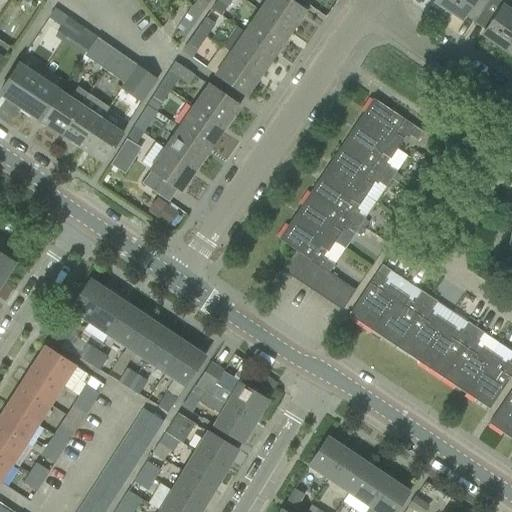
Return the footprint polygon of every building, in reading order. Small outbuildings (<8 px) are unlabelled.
[(210,2),(207,0),(197,0),(193,7),(202,14),(210,2)] [(231,0),(217,0),(217,1),(226,8),(231,0)] [(267,0),(259,11),(290,33),(290,32),(289,31),(302,11),(304,12),(304,11),(288,0),(267,0)] [(474,23),(489,0),(434,0),(434,1),(460,20),(466,11),(477,18),(473,23),(474,23)] [(511,12),(511,1),(510,0),(489,0),(474,23),(477,19),(488,26),(482,34),(505,50),(511,39),(511,13),(511,12)] [(193,7),(176,31),(184,40),(202,14),(193,7)] [(55,9),(48,19),(61,28),(68,18),(55,9)] [(290,33),(259,11),(245,32),(275,54),(275,53),(274,52),(288,32),(289,33),(290,33)] [(197,30),(206,37),(214,25),(205,19),(197,30)] [(84,29),(76,23),(65,39),(86,53),(90,48),(97,38),(84,29)] [(236,26),(221,47),(261,75),(261,74),(259,73),(273,53),(275,54),(245,32),(236,26)] [(197,30),(182,52),(191,59),(206,37),(197,30)] [(97,38),(90,48),(84,57),(104,71),(117,52),(97,38)] [(220,46),(205,68),(246,96),(246,95),(245,94),(259,74),(260,75),(261,75),(221,47),(220,46)] [(136,66),(117,52),(104,71),(124,84),(130,75),(136,66)] [(38,79),(17,65),(0,90),(0,93),(20,107),(38,79)] [(130,75),(124,84),(121,89),(141,102),(156,79),(136,66),(130,75)] [(160,85),(169,91),(177,79),(168,73),(161,83),(160,85)] [(59,93),(38,79),(20,107),(40,121),(59,93)] [(160,85),(152,97),(161,104),(169,91),(160,85)] [(207,85),(192,106),(224,128),(224,127),(223,126),(237,106),(238,107),(239,106),(207,85)] [(59,93),(40,121),(61,135),(88,95),(77,88),(70,100),(59,93)] [(357,123),(356,123),(396,149),(402,140),(399,137),(401,134),(408,138),(409,136),(417,141),(422,133),(372,99),(362,114),(368,118),(362,127),(357,123)] [(224,128),(192,106),(178,127),(209,149),(210,148),(208,147),(222,127),(224,128)] [(100,120),(80,107),(61,135),(82,149),(100,120)] [(102,162),(121,134),(100,120),(108,109),(82,149),(102,162)] [(133,129),(142,135),(151,120),(142,114),(133,129)] [(341,146),(391,180),(396,172),(389,167),(390,165),(383,160),(385,157),(389,159),(396,149),(356,123),(362,127),(356,136),(350,132),(341,146)] [(178,127),(163,148),(195,170),(195,169),(194,168),(207,148),(209,149),(178,127)] [(133,129),(125,141),(134,147),(142,135),(133,129)] [(125,141),(109,166),(123,174),(136,153),(134,147),(125,141)] [(385,188),(391,180),(341,146),(331,161),(337,164),(331,173),(326,169),(325,170),(365,196),(371,186),(368,184),(370,180),(377,185),(378,183),(385,188)] [(163,148),(140,183),(162,198),(171,185),(180,192),(180,191),(179,190),(193,169),(194,170),(195,170),(163,148)] [(310,193),(360,226),(365,218),(358,213),(359,211),(352,207),(354,203),(358,206),(365,196),(325,170),(331,174),(325,182),(319,178),(310,193)] [(360,226),(310,193),(300,207),(306,211),(300,220),(294,216),(334,242),(340,232),(336,230),(339,227),(345,231),(347,229),(354,234),(360,226)] [(164,204),(154,217),(166,226),(176,212),(164,204)] [(334,242),(294,216),(300,220),(294,229),(288,225),(278,240),(295,251),(305,258),(315,264),(325,270),(328,273),(334,264),(326,259),(328,257),(321,253),(323,250),(327,252),(334,242)] [(295,251),(281,271),(291,278),(305,258),(295,251)] [(0,282),(0,283),(13,263),(0,254),(0,282)] [(305,258),(291,278),(301,284),(315,264),(305,258)] [(315,264),(301,284),(311,291),(325,270),(315,264)] [(371,331),(372,331),(398,292),(405,281),(390,271),(381,265),(367,287),(348,315),(363,325),(366,319),(375,325),(371,331)] [(325,270),(311,291),(321,297),(334,277),(328,273),(325,270)] [(334,277),(321,297),(331,304),(344,283),(334,277)] [(69,309),(89,322),(108,293),(88,280),(69,309)] [(344,283),(331,304),(341,311),(355,290),(344,283)] [(398,292),(372,331),(376,326),(384,331),(381,337),(395,347),(428,297),(420,291),(415,299),(413,298),(409,304),(405,302),(408,298),(398,292)] [(108,293),(89,322),(97,327),(90,338),(101,345),(108,335),(127,306),(108,293)] [(413,350),(422,356),(444,323),(451,312),(436,302),(428,297),(395,347),(409,356),(413,350)] [(108,335),(127,348),(146,319),(127,306),(108,335)] [(422,356),(418,362),(422,357),(431,362),(427,368),(441,378),(475,328),(467,322),(466,323),(451,312),(444,323),(422,356)] [(127,348),(146,360),(165,331),(146,319),(127,348)] [(57,326),(49,340),(59,346),(67,333),(57,326)] [(475,328),(441,378),(456,387),(460,382),(468,387),(464,393),(465,393),(491,354),(481,347),(479,351),(475,349),(480,342),(478,341),(483,333),(475,328)] [(165,373),(184,344),(165,331),(146,360),(165,373)] [(184,386),(193,374),(204,357),(184,344),(165,373),(184,386)] [(511,353),(498,344),(491,354),(465,393),(465,394),(469,388),(477,393),(474,399),(488,409),(503,388),(511,374),(511,353)] [(87,345),(78,359),(88,365),(97,351),(87,345)] [(44,347),(32,367),(61,385),(73,365),(44,347)] [(97,351),(88,365),(98,371),(107,357),(97,351)] [(242,362),(237,370),(244,375),(250,366),(242,362)] [(209,364),(194,387),(204,393),(226,406),(253,422),(266,400),(239,384),(223,372),(210,364),(209,364)] [(61,385),(32,367),(19,386),(48,405),(61,385)] [(117,382),(127,389),(136,375),(125,369),(117,382)] [(136,375),(127,389),(137,395),(146,381),(136,375)] [(19,386),(7,405),(36,424),(48,405),(19,386)] [(77,396),(92,405),(98,395),(84,386),(77,396)] [(194,387),(181,407),(191,413),(198,403),(220,416),(213,426),(224,433),(241,443),(253,422),(226,406),(204,393),(194,387)] [(511,438),(511,439),(511,388),(488,424),(503,434),(507,428),(511,431),(511,438)] [(165,393),(157,407),(168,413),(175,399),(165,393)] [(85,415),(92,405),(77,396),(71,406),(85,415)] [(7,405),(0,416),(0,428),(24,443),(36,424),(7,405)] [(142,410),(134,422),(155,435),(163,423),(142,410)] [(165,434),(178,442),(182,444),(194,425),(177,415),(165,434)] [(134,422),(126,434),(147,448),(155,435),(134,422)] [(59,424),(52,434),(67,444),(73,434),(59,424)] [(0,455),(13,463),(25,444),(24,443),(0,428),(0,455)] [(207,432),(195,452),(224,470),(237,450),(219,439),(207,432)] [(60,454),(67,444),(52,434),(46,444),(60,454)] [(126,434),(118,447),(139,460),(147,448),(126,434)] [(172,452),(178,442),(165,434),(159,444),(172,452)] [(329,478),(347,452),(326,438),(308,465),(329,478)] [(118,447),(110,459),(131,472),(139,460),(118,447)] [(213,490),(224,470),(195,452),(183,472),(213,490)] [(329,478),(349,492),(367,465),(347,452),(329,478)] [(13,464),(13,463),(0,455),(0,483),(1,484),(13,464)] [(110,459),(102,472),(123,485),(131,472),(110,459)] [(28,473),(29,474),(42,482),(49,472),(35,462),(28,473)] [(146,462),(140,472),(153,481),(160,471),(146,462)] [(367,465),(349,492),(369,506),(387,479),(367,465)] [(102,472),(94,484),(115,497),(123,485),(102,472)] [(153,481),(140,472),(133,482),(146,491),(153,481)] [(171,492),(201,509),(213,490),(183,472),(171,492)] [(42,482),(29,474),(23,483),(36,492),(42,482)] [(378,511),(394,511),(408,493),(387,479),(369,506),(378,511)] [(94,484),(86,497),(107,510),(115,497),(94,484)] [(304,495),(294,489),(285,504),(295,510),(304,495)] [(159,511),(160,511),(199,511),(201,509),(171,492),(159,511)] [(86,497),(78,509),(82,511),(105,511),(107,510),(86,497)] [(425,511),(429,507),(414,498),(408,508),(404,511),(425,511)] [(121,501),(114,511),(115,511),(132,511),(134,510),(121,501)]
